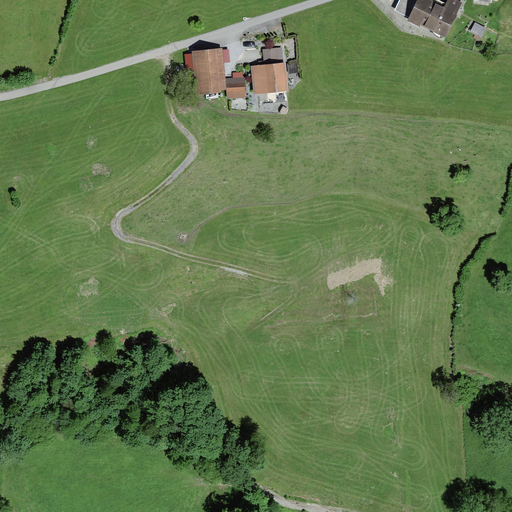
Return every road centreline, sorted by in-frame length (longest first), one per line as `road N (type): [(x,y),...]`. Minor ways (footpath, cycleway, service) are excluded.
road 1 (track): [(267,275),(121,236),(117,228),(122,214),(196,152),(170,106),(183,45)]
road 2 (residential): [(0,98),(331,0)]
road 3 (track): [(372,511),(234,478),(180,475)]
